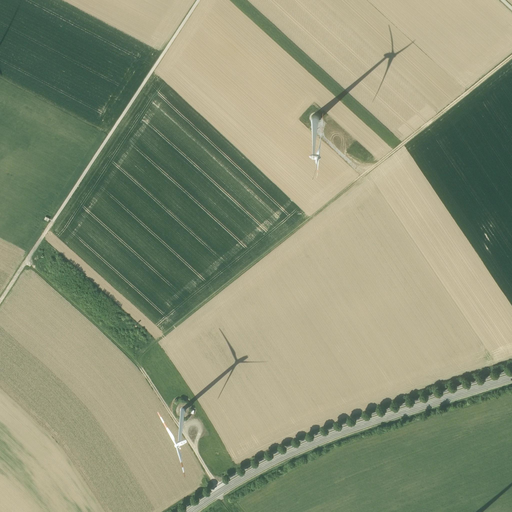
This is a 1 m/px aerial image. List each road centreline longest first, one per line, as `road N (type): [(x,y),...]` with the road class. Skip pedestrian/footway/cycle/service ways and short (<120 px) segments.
road 1 (track): [(27,261),(132,359),(364,173)]
road 2 (track): [(0,302),(199,0)]
road 3 (secondary): [(193,511),(297,451),(511,378)]
